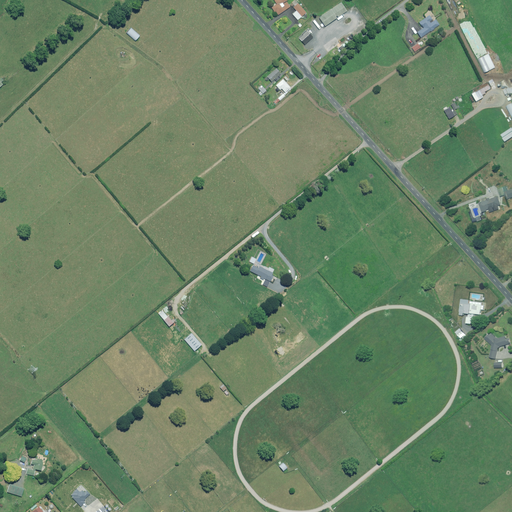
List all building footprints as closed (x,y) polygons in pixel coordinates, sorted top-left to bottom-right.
[(288,0),(287,0),(274,0),(277,4),(272,7),(275,12),(276,11),(278,15),(290,7),(287,1),(288,0)] [(306,12),(295,0),(292,3),(295,6),(293,7),(296,11),(293,14),(298,20),(306,12)] [(347,11),(341,3),(319,18),(325,26),(337,18),(336,16),(337,16),(338,17),(347,11)] [(432,19),(430,15),(419,22),(421,25),(424,28),(417,32),(421,37),(431,31),(434,29),(434,28),(439,25),(436,19),(430,23),(429,21),(432,19)] [(319,40),(308,27),(293,39),(305,52),(307,50),(308,52),(313,48),(311,46),(319,40)] [(140,35),(131,28),(127,32),(136,40),(140,35)] [(421,48),(418,43),(412,47),(415,52),(421,48)] [(495,67),(488,54),(478,59),(484,72),(495,67)] [(281,74),(276,68),(267,77),(271,82),(274,79),(277,81),(281,78),(278,75),(281,74)] [(290,88),(283,79),(276,85),(280,90),(282,88),(285,92),(290,88)] [(266,91),(261,84),(257,87),(263,94),(266,91)] [(481,94),(479,90),(475,93),(475,92),(471,94),(476,101),(483,97),(481,94)] [(452,112),(449,107),(444,110),(449,119),(457,114),(455,110),(452,112)] [(511,137),(511,128),(502,135),(507,142),(511,137)] [(502,204),(499,196),(491,199),(490,198),(487,199),(488,200),(480,203),(483,212),(490,209),(491,212),(500,208),(499,205),(502,204)] [(259,268),(253,265),(250,271),(261,276),(260,278),(263,280),(264,278),(270,281),(273,273),(259,266),(259,268)] [(476,314),(482,315),(482,309),(485,310),(485,303),(472,301),(472,300),(462,299),(460,315),(465,315),(465,313),(469,313),(468,323),(474,324),(476,314)] [(168,317),(164,320),(169,326),(175,321),(174,319),(171,321),(168,317)] [(466,334),(461,328),(456,332),(462,338),(463,337),(464,339),(466,338),(464,336),(466,334)] [(491,332),(489,334),(486,338),(493,345),(490,357),(497,359),(501,346),(511,343),(510,337),(507,338),(507,336),(497,338),(491,332)] [(201,345),(191,333),(184,339),(194,351),(201,345)] [(43,460),(38,459),(37,461),(32,460),(31,464),(34,465),(33,470),(27,469),(26,474),(34,476),(35,469),(41,471),(43,460)] [(287,468),(283,463),(279,466),(283,471),(287,468)] [(24,489),(10,485),(7,492),(22,496),(24,489)] [(90,494),(81,485),(70,495),(81,506),(85,502),(84,500),(90,494)]
